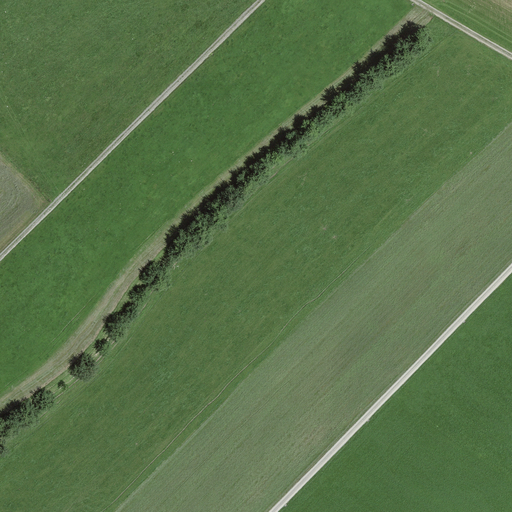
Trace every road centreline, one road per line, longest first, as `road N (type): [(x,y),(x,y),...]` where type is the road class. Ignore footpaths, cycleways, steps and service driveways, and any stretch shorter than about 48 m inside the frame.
road 1 (track): [(511,260),(269,511)]
road 2 (track): [(0,240),(245,0)]
